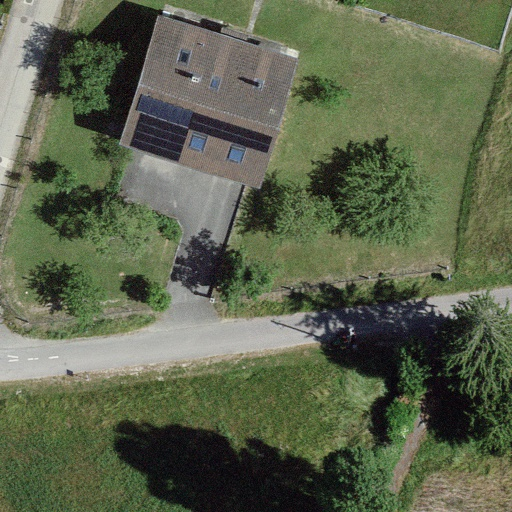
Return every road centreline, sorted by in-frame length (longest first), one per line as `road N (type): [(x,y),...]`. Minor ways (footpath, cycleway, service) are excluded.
road 1 (residential): [(352,326),(0,361)]
road 2 (track): [(511,304),(352,326)]
road 3 (residential): [(40,0),(0,131)]
